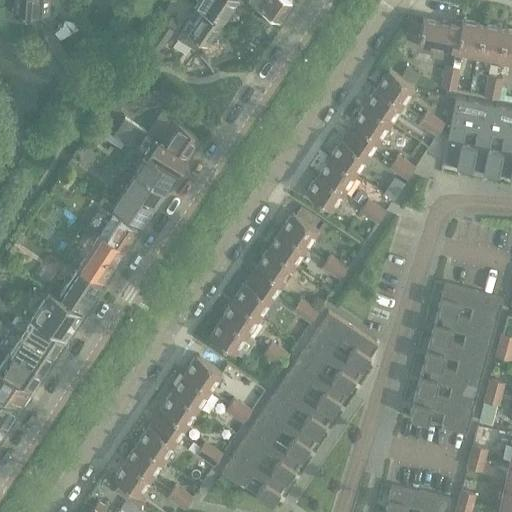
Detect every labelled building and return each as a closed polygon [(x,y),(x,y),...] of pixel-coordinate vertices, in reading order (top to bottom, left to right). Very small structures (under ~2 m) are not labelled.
[(7,3),(6,11),(49,14),(50,0),(13,0),(14,3),(7,3)] [(172,0),(168,7),(176,12),(177,13),(185,0),(172,0)] [(197,0),(195,4),(203,10),(223,23),(237,0),(197,0)] [(247,0),(279,21),(292,1),(290,0),(247,0)] [(207,46),(223,23),(203,10),(194,24),(188,20),(177,37),(195,49),(200,41),(207,46)] [(64,25),(55,32),(60,40),(78,29),(79,20),(64,19),(64,25)] [(418,42),(457,50),(460,27),(423,19),(418,42)] [(460,27),(457,50),(478,55),(484,24),(462,20),(460,27)] [(161,23),(143,51),(155,59),(157,55),(163,59),(170,49),(163,45),(173,30),(161,23)] [(484,24),(478,55),(498,59),(507,29),(484,24)] [(511,30),(507,29),(498,59),(511,62),(509,69),(511,69),(511,30)] [(138,56),(136,58),(145,64),(146,62),(149,58),(140,52),(138,56)] [(453,67),(449,89),(456,90),(460,69),(460,68),(461,60),(454,59),(453,67)] [(490,63),(488,74),(496,76),(498,65),(490,63)] [(440,87),(447,88),(449,89),(453,67),(444,65),(440,87)] [(389,69),(376,88),(402,106),(415,87),(389,69)] [(488,74),(484,96),(491,97),(496,76),(488,74)] [(496,76),(491,97),(499,99),(503,77),(496,76)] [(376,88),(364,106),(392,122),(402,106),(376,88)] [(443,162),(472,168),(485,103),(456,97),(448,134),(443,162)] [(511,108),(485,103),(472,168),(499,174),(511,108)] [(356,125),(351,133),(374,148),(392,122),(364,106),(353,122),(356,125)] [(511,108),(499,174),(511,176),(511,108)] [(423,117),(441,129),(445,122),(427,110),(423,117)] [(125,116),(113,134),(146,154),(147,155),(148,153),(176,172),(199,137),(170,118),(157,138),(125,116)] [(418,124),(436,136),(441,129),(423,117),(418,124)] [(94,122),(84,139),(95,146),(106,130),(94,122)] [(342,139),(330,156),(355,176),(374,148),(351,133),(345,141),(342,139)] [(146,154),(135,170),(139,173),(154,183),(164,190),(175,173),(147,155),(146,154)] [(393,161),(411,173),(415,167),(397,155),(393,161)] [(318,175),(343,195),(355,176),(330,156),(318,175)] [(389,167),(407,179),(411,173),(393,161),(389,167)] [(141,224),(153,207),(164,190),(154,183),(139,173),(135,170),(112,204),(141,224)] [(333,210),(343,195),(318,175),(306,192),(333,210)] [(361,189),(355,198),(364,204),(368,198),(370,195),(361,189)] [(364,205),(382,216),(386,210),(368,198),(364,204),(364,205)] [(360,211),(378,223),(382,216),(364,205),(360,211)] [(281,228),(308,247),(319,230),(292,212),(281,228)] [(101,233),(101,234),(124,249),(137,231),(111,214),(99,232),(101,233)] [(281,228),(269,246),(296,264),(308,247),(281,228)] [(101,234),(78,268),(102,283),(124,249),(101,234)] [(259,267),(254,275),(278,291),(296,264),(269,246),(256,265),(259,267)] [(330,254),(327,259),(345,271),(349,266),(330,254)] [(322,267),(340,279),(344,272),(326,260),(322,267)] [(84,310),(102,283),(78,268),(61,294),(84,310)] [(245,281),(233,299),(260,318),(278,291),(254,275),(248,283),(245,281)] [(438,312),(495,327),(503,298),(445,283),(438,312)] [(29,317),(31,319),(64,340),(82,313),(47,290),(29,317)] [(297,304),(315,316),(319,309),(301,297),(297,304)] [(233,299),(221,317),(248,334),(260,318),(233,299)] [(310,323),(315,316),(297,304),(292,310),(310,323)] [(328,310),(311,336),(361,368),(377,343),(328,310)] [(438,312),(430,338),(488,354),(495,327),(438,312)] [(256,340),(248,334),(221,317),(209,334),(244,358),(256,340)] [(20,335),(53,357),(64,340),(31,319),(20,335)] [(511,335),(501,332),(498,343),(511,346),(511,335)] [(9,353),(42,374),(53,357),(20,335),(9,353)] [(311,336),(297,358),(346,390),(361,368),(311,336)] [(430,338),(423,364),(481,380),(488,354),(430,338)] [(267,347),(285,359),(290,353),(272,340),(267,347)] [(495,356),(511,360),(511,354),(511,346),(498,343),(495,356)] [(263,354),(281,366),(285,359),(267,347),(263,354)] [(0,365),(0,368),(31,390),(42,374),(9,353),(0,365)] [(196,355),(184,372),(211,390),(223,373),(196,355)] [(297,358),(281,381),(331,413),(346,390),(297,358)] [(423,364),(416,391),(474,406),(481,380),(423,364)] [(31,390),(0,368),(0,393),(20,407),(31,390)] [(184,372),(172,390),(199,408),(211,390),(184,372)] [(489,378),(486,389),(503,393),(505,382),(489,378)] [(281,381),(266,403),(316,436),(331,413),(281,381)] [(493,424),(497,405),(499,405),(503,393),(486,389),(483,401),(485,402),(480,420),(493,424)] [(163,410),(158,418),(182,434),(198,409),(199,408),(172,390),(172,391),(171,392),(160,408),(163,410)] [(409,416),(409,417),(428,422),(428,421),(432,408),(445,411),(441,424),(441,425),(467,432),(474,406),(416,391),(409,416)] [(230,404),(248,416),(253,409),(234,397),(230,404)] [(0,422),(7,427),(18,410),(0,398),(0,422)] [(266,403),(251,426),(301,459),(316,436),(266,403)] [(225,410),(244,422),(248,416),(230,404),(225,410)] [(149,424),(137,442),(164,460),(182,434),(158,418),(152,427),(149,424)] [(251,426),(236,449),(286,481),(301,459),(251,426)] [(200,447),(219,459),(223,453),(205,440),(200,447)] [(136,444),(125,460),(152,478),(163,463),(163,462),(164,460),(137,442),(136,443),(136,444)] [(472,446),(469,457),(485,461),(488,451),(472,446)] [(214,466),(219,459),(200,447),(196,453),(214,466)] [(236,449),(221,471),(244,486),(244,485),(252,474),(263,481),(256,493),(255,493),(271,504),(272,503),(286,481),(236,449)] [(469,457),(466,467),(482,471),(485,461),(469,457)] [(124,461),(114,477),(120,481),(133,490),(141,495),(152,478),(125,460),(124,461)] [(113,476),(108,484),(115,488),(119,482),(120,481),(114,477),(113,476)] [(115,488),(114,490),(127,498),(133,491),(133,490),(120,481),(119,482),(115,488)] [(171,490),(189,503),(194,496),(176,484),(171,490)] [(385,511),(447,511),(450,498),(392,485),(391,486),(385,511)] [(511,511),(511,488),(504,487),(499,511),(506,511),(511,511)] [(461,489),(458,500),(474,503),(476,493),(461,489)] [(133,491),(127,498),(140,507),(145,499),(146,498),(141,495),(133,490),(133,491)] [(167,497),(185,509),(189,503),(171,490),(167,497)] [(90,511),(103,511),(107,506),(99,500),(90,511)] [(458,500),(454,511),(471,511),(474,503),(458,500)]
